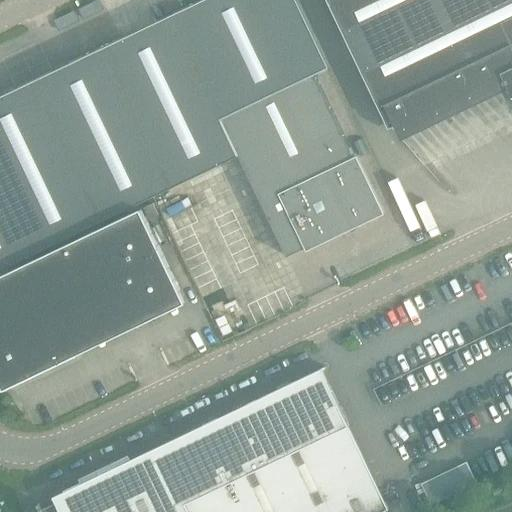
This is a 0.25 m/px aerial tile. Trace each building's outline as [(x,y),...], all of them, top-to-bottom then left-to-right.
[(0,271),(153,198),(240,157),(288,258),(307,249),(308,252),(387,214),(359,156),(356,157),(317,75),(328,69),(331,68),(298,0),(205,0),(0,98),(0,271)] [(511,0),(328,0),(390,129),(505,74),(511,87),(511,0)] [(153,203),(143,208),(149,220),(159,216),(153,203)] [(142,210),(0,277),(0,355),(14,386),(79,355),(74,343),(181,292),(142,210)] [(222,417),(54,497),(61,511),(384,511),(389,510),(345,417),(340,406),(322,369),(222,417)] [(431,506),(477,484),(466,462),(420,484),(431,506)]
